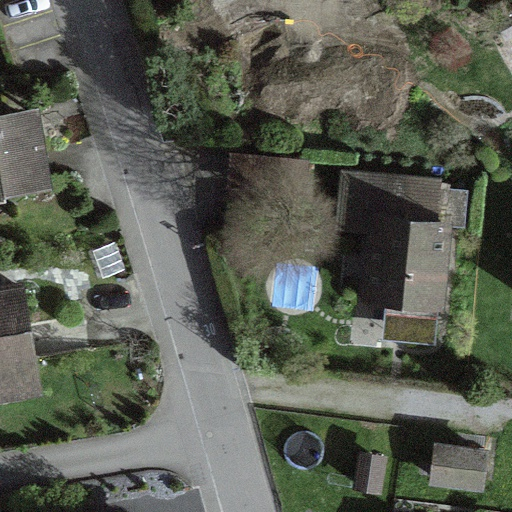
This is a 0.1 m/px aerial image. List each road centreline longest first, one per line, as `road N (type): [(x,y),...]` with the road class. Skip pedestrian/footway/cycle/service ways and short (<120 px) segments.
road 1 (residential): [(94,0),(224,432)]
road 2 (residential): [(0,471),(224,432)]
